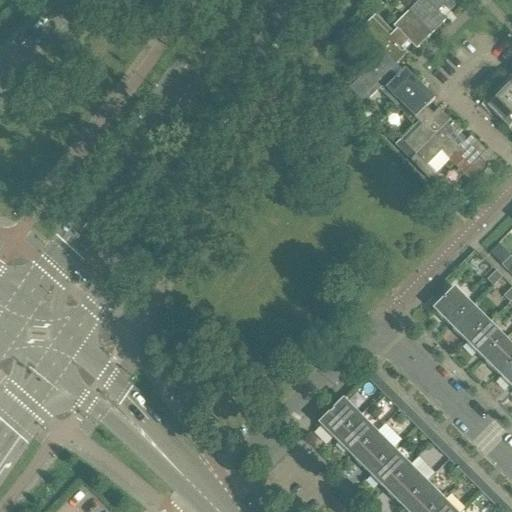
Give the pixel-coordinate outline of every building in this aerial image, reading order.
[(424,0),(420,0),(408,13),(431,36),(446,21),(437,13),(444,6),(450,12),(461,0),(460,0),(426,0),(426,1),(424,0)] [(360,31),(384,55),(395,67),(407,55),(401,49),(408,43),(416,51),(431,36),(408,13),(393,28),(396,31),(393,35),(375,17),(360,31)] [(381,94),(395,108),(418,85),(404,71),(396,79),(390,72),(395,67),(384,55),(348,90),(363,105),(381,87),(384,90),(381,94)] [(508,130),(511,126),(511,84),(506,90),(494,102),(487,109),(503,126),(508,130)] [(412,154),(415,157),(450,121),(438,110),(433,115),(426,109),(434,101),(418,85),(395,108),(411,124),(414,120),(417,124),(399,142),(400,142),(395,146),(407,158),(412,154)] [(450,121),(415,157),(410,162),(428,180),(435,174),(431,170),(447,154),(450,157),(447,160),(472,184),(487,168),(478,159),(485,152),(470,137),(462,145),(456,138),(461,133),(450,121)] [(501,267),(510,258),(510,257),(498,245),(489,255),(501,266),(501,267)] [(511,267),(511,259),(510,258),(501,267),(507,272),(511,267)] [(501,278),(495,272),(486,281),(492,287),(501,278)] [(432,311),(450,329),(472,307),(454,289),(432,311)] [(511,300),(511,289),(502,298),(508,304),(511,300)] [(450,329),(466,345),(488,324),(472,307),(450,329)] [(466,345),(484,363),(506,341),(488,324),(466,345)] [(484,363),(500,379),(511,367),(511,347),(506,341),(484,363)] [(511,367),(500,379),(511,390),(511,367)] [(371,371),(365,378),(377,390),(383,383),(371,371)] [(400,400),(388,388),(382,394),(393,406),(400,400)] [(318,425),(334,442),(359,417),(342,400),(318,425)] [(416,417),(404,405),(398,411),(410,423),(416,417)] [(334,442),(351,458),(376,433),(359,417),(334,442)] [(433,433),(421,421),(415,427),(427,439),(433,433)] [(351,458),(368,475),(392,450),(404,439),(397,433),(386,444),(376,433),(351,458)] [(450,450),(438,438),(432,444),(443,456),(450,450)] [(368,475),(385,492),(409,467),(392,450),(368,475)] [(466,466),(454,454),(448,461),(460,473),(466,466)] [(385,492),(401,508),(426,483),(409,467),(385,492)] [(483,483),(471,471),(465,477),(476,489),(483,483)] [(401,508),(404,511),(430,511),(442,500),(426,483),(401,508)] [(499,499),(487,487),(481,494),(493,506),(499,499)] [(430,511),(454,511),(442,500),(430,511)]
